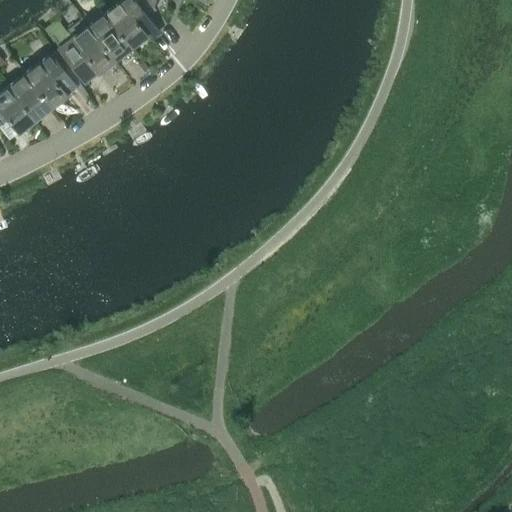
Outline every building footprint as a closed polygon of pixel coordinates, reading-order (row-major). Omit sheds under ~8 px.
[(106,12),(133,47),(149,35),(138,21),(147,15),(135,0),(123,0),(122,1),(128,9),(113,21),(106,12)] [(135,0),(147,15),(156,8),(157,0),(135,0)] [(106,12),(90,24),(117,59),(133,47),(106,12)] [(117,59),(90,24),(73,37),(74,38),(60,48),(85,82),(86,81),(77,69),(89,59),(99,72),(117,59)] [(27,73),(33,81),(53,107),(68,95),(66,91),(76,84),(68,74),(67,74),(51,54),(27,73)] [(27,73),(12,84),(38,118),(53,107),(33,81),(27,73)] [(38,118),(12,84),(10,86),(16,94),(1,107),(0,105),(0,125),(9,118),(19,132),(38,118)]
